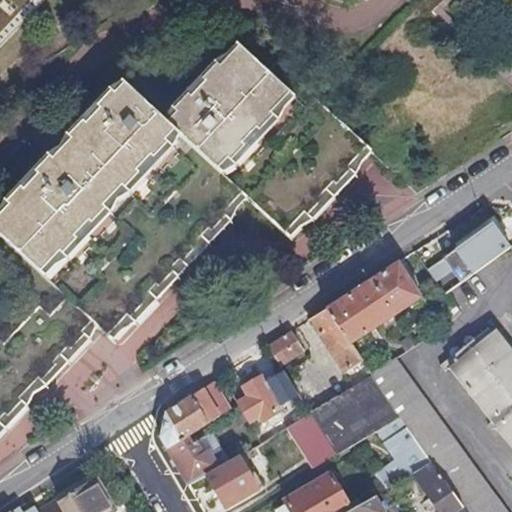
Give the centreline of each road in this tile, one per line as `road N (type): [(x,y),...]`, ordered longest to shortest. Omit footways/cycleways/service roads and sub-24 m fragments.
road 1 (residential): [(511,162),(117,415)]
road 2 (residential): [(180,0),(78,57),(0,142)]
road 3 (residential): [(117,415),(0,493)]
